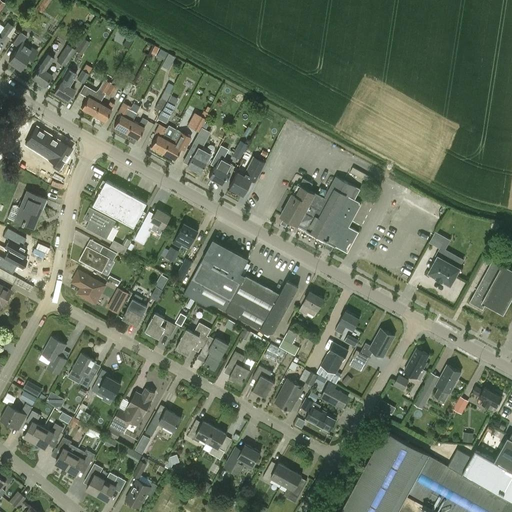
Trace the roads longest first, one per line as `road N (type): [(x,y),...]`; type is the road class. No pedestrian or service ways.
road 1 (secondary): [(418,321),(95,142)]
road 2 (residential): [(336,459),(49,298)]
road 3 (residential): [(49,298),(80,170),(95,142)]
road 4 (unclassified): [(336,459),(418,321)]
